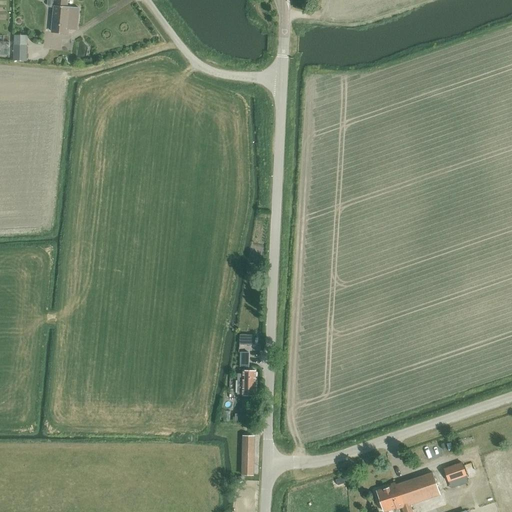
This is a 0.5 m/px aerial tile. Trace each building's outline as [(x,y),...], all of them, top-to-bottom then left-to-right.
[(47,0),(47,5),(49,7),(51,8),(53,6),(54,6),(52,33),(68,34),(68,31),(69,23),(78,24),(80,8),(66,7),(66,0),(47,0)] [(13,60),(26,61),(26,45),(27,36),(14,35),(14,41),(14,45),(13,60)] [(249,353),(241,353),(240,367),(249,367),(249,353)] [(237,388),(237,394),(242,394),(242,396),(255,396),(256,371),(243,371),(243,375),(237,374),(237,380),(237,388)] [(242,475),(253,475),(254,437),(243,437),(242,475)] [(466,476),(462,463),(444,469),(448,482),(466,476)] [(433,473),(377,492),(384,511),(396,507),(396,509),(402,507),(403,511),(412,511),(410,504),(440,494),(433,473)] [(343,478),(336,480),(337,486),(345,484),(343,478)]
